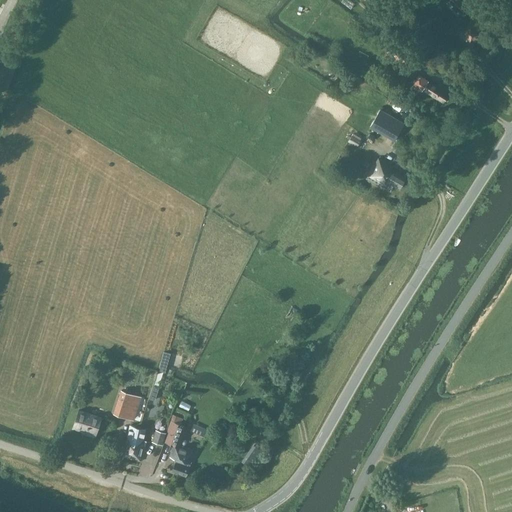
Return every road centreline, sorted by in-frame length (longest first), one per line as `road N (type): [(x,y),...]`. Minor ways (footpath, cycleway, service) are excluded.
road 1 (unclassified): [(258,511),(301,478),(511,130)]
road 2 (tertiary): [(347,511),(511,229)]
road 3 (unclassified): [(209,511),(0,447)]
